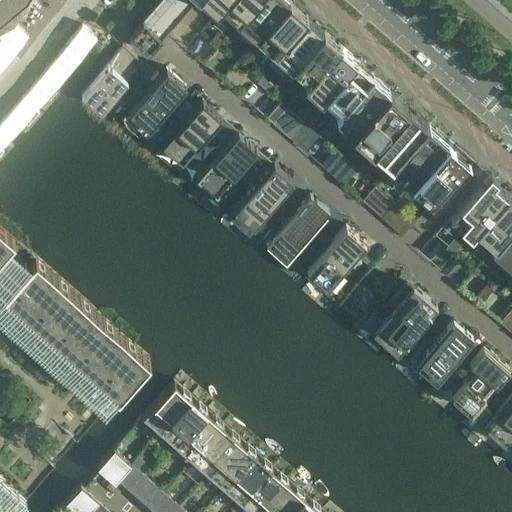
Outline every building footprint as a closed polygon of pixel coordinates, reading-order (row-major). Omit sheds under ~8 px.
[(206,0),(218,10),(221,7),(226,0),(206,0)] [(239,22),(258,0),(226,0),(221,7),(239,22)] [(257,38),(290,1),(289,0),(258,0),(239,22),(257,38)] [(275,54),(308,17),(290,1),(257,38),(275,54)] [(292,67),(324,31),(308,17),(275,54),(292,69),(293,67),(292,67)] [(150,51),(162,38),(143,21),(131,34),(150,51)] [(308,81),(341,45),(324,31),(292,67),(293,67),(308,81)] [(216,48),(223,41),(215,34),(209,42),(216,48)] [(123,44),(81,91),(101,108),(143,61),(123,44)] [(357,59),(341,45),(308,81),(305,85),(322,100),(357,59)] [(371,71),(357,59),(322,100),(335,112),(371,71)] [(188,83),(169,66),(131,108),(151,125),(188,83)] [(351,126),(387,86),(371,71),(335,112),(351,126)] [(256,79),(268,90),(274,83),(262,73),(256,79)] [(372,143),(407,102),(387,85),(387,86),(351,126),(350,127),(370,144),(372,143)] [(164,143),(184,160),(224,115),(204,97),(164,143)] [(273,122),(286,107),(280,102),(267,116),(273,122)] [(372,143),(392,160),(427,120),(423,116),(425,114),(413,104),(411,106),(407,102),(372,143)] [(293,111),(301,118),(306,112),(298,105),(293,111)] [(309,124),(315,117),(308,110),(306,112),(301,118),(309,124)] [(392,160),(390,162),(410,179),(447,137),(427,120),(392,160)] [(258,147),(238,130),(197,177),(217,194),(258,147)] [(319,131),(308,143),(310,144),(311,145),(313,146),(315,146),(317,146),(325,136),(319,131)] [(431,198),(468,156),(447,137),(410,179),(431,198)] [(229,213),(249,230),(294,179),(274,161),(229,213)] [(450,215),(471,233),(476,227),(508,191),(495,180),(498,176),(490,169),(450,215)] [(496,245),(511,226),(511,195),(508,192),(476,227),(496,245)] [(310,193),(266,243),(286,260),(330,210),(310,193)] [(406,230),(417,214),(395,200),(385,216),(406,230)] [(346,224),(307,269),(327,287),(358,251),(361,254),(369,245),(346,224)] [(0,511),(15,511),(16,511),(118,395),(150,358),(127,338),(104,318),(82,298),(59,278),(36,258),(15,240),(0,226),(0,511)] [(492,249),(511,267),(511,266),(511,226),(496,245),(492,249)] [(446,247),(453,254),(463,243),(455,237),(446,247)] [(373,328),(398,349),(438,304),(413,282),(373,328)] [(436,379),(473,336),(453,319),(416,362),(436,379)] [(471,411),(509,367),(483,344),(469,360),(477,366),(452,394),(465,405),(464,405),(471,411)] [(160,430),(191,394),(188,391),(190,389),(183,383),(181,385),(174,379),(143,415),(143,416),(144,415),(160,430)] [(485,428),(505,445),(511,436),(511,388),(495,408),(499,412),(485,428)] [(176,444),(207,408),(204,406),(206,404),(199,397),(197,399),(191,394),(160,430),(176,444)] [(192,458),(224,423),(220,420),(222,418),(215,412),(213,414),(207,408),(176,444),(192,458)] [(209,472),(240,437),(237,434),(238,432),(231,426),(230,428),(224,423),(192,458),(209,472)] [(225,487),(256,451),(253,448),(255,446),(248,440),(246,442),(240,437),(209,472),(225,487)] [(115,480),(131,463),(115,448),(114,447),(98,466),(115,482),(115,481),(115,480)] [(262,456),(256,451),(225,487),(218,494),(235,508),(241,501),(272,465),(269,463),(271,460),(264,454),(262,456)] [(131,495),(147,477),(132,463),(131,462),(131,463),(115,480),(115,481),(131,495)] [(253,511),(260,511),(289,480),(285,477),(287,475),(280,469),(278,471),(272,465),(241,501),(253,511)] [(147,509),(163,491),(147,477),(131,495),(147,509)] [(288,511),(305,494),(302,491),(303,489),(296,483),(295,485),(289,480),(260,511),(288,511)] [(74,511),(87,511),(98,500),(98,501),(99,500),(81,485),(65,504),(65,505),(65,504),(74,511)] [(150,511),(173,511),(180,505),(163,491),(147,509),(150,511)] [(317,511),(321,508),(318,505),(320,503),(313,497),(311,499),(305,494),(288,511),(317,511)] [(110,511),(98,501),(98,500),(87,511),(110,511)]
